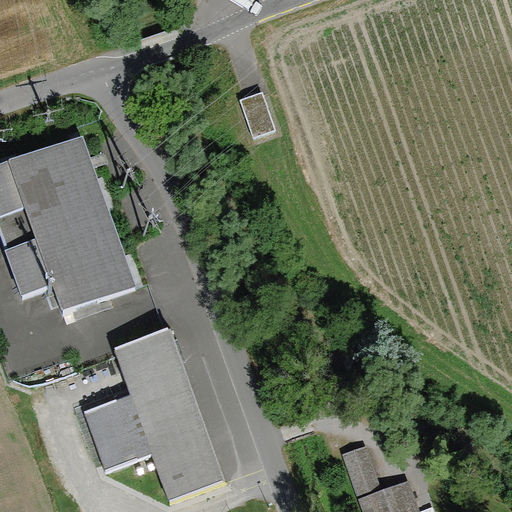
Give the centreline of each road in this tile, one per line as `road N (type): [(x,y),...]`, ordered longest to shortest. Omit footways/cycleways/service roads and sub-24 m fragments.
road 1 (residential): [(101,68),(183,214),(290,511)]
road 2 (residential): [(101,68),(295,0)]
